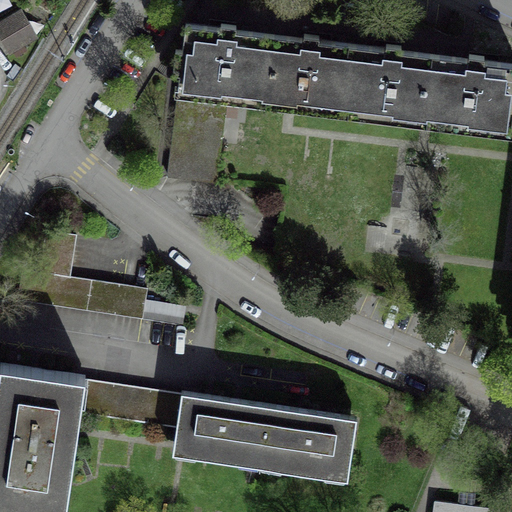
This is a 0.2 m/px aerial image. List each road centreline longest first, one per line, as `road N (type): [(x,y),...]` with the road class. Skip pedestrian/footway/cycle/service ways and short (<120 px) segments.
road 1 (residential): [(43,142),(287,315),(511,409)]
road 2 (residential): [(131,0),(43,142)]
